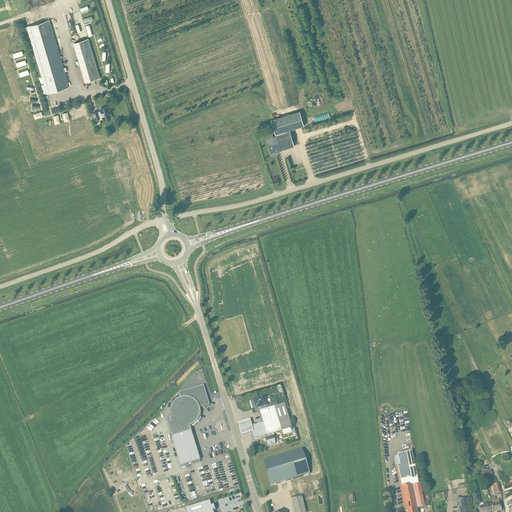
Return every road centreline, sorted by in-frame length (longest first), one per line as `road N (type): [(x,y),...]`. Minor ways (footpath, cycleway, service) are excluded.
road 1 (unclassified): [(162,220),(241,205),(511,125)]
road 2 (primary): [(236,228),(511,142)]
road 3 (unclassified): [(162,220),(160,178),(107,0)]
road 4 (tertiary): [(259,511),(196,307)]
road 5 (unclassified): [(0,287),(162,220)]
